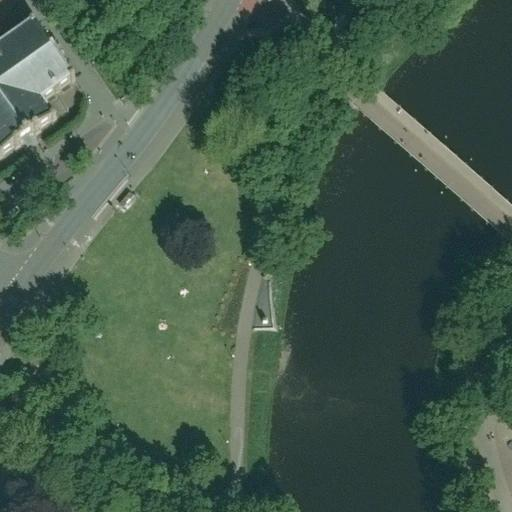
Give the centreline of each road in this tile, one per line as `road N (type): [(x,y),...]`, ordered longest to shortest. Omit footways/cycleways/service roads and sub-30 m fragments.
road 1 (residential): [(23,284),(140,135),(227,0)]
road 2 (residential): [(487,445),(483,387),(511,328)]
